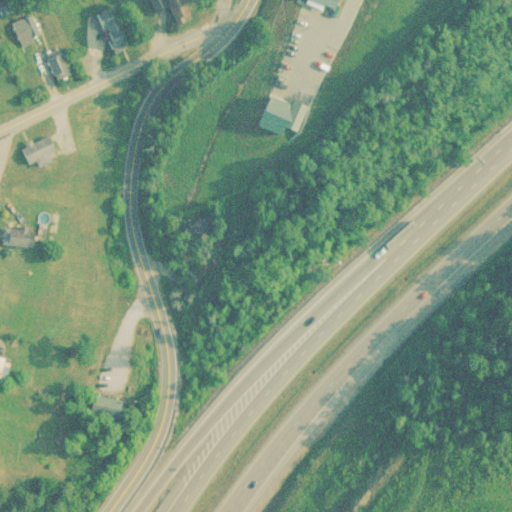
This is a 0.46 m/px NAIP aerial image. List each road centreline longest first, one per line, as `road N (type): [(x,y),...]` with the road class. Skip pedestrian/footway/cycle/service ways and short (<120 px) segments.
road 1 (tertiary): [(103,511),(159,403),(161,351),(119,229),(119,171),(231,19)]
road 2 (motorway): [(508,148),(305,317),(233,390),(136,511)]
road 3 (motorway): [(511,144),(309,344),(178,511)]
road 4 (motorway): [(224,511),(339,362),(511,193)]
road 5 (residential): [(0,129),(231,19)]
